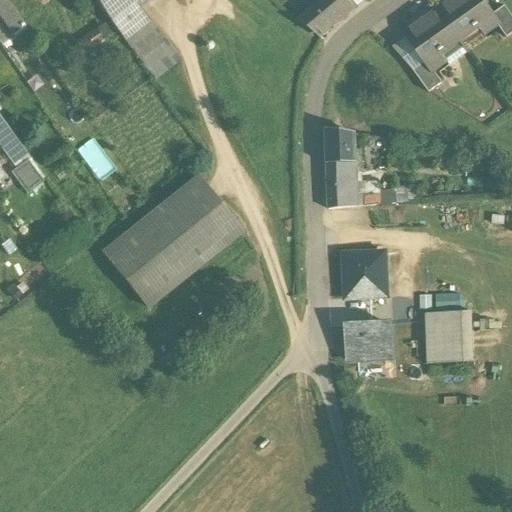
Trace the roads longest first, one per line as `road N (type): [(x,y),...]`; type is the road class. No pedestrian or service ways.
road 1 (residential): [(393,0),(327,55),(316,79),(310,112),(318,359)]
road 2 (track): [(318,359),(278,376),(149,511)]
road 3 (track): [(318,359),(362,511)]
